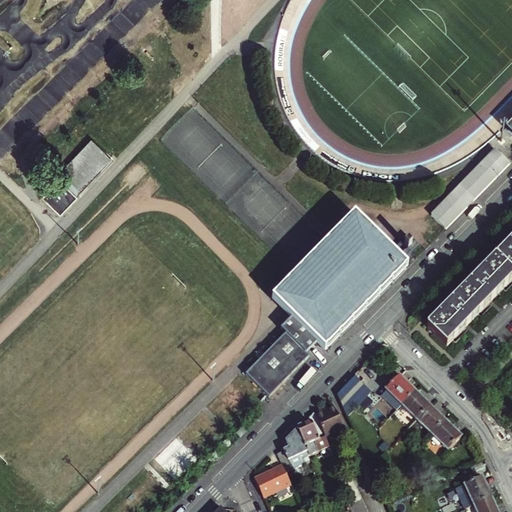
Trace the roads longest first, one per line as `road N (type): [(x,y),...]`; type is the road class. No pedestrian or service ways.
road 1 (tertiary): [(232,475),(378,328)]
road 2 (tertiary): [(378,328),(511,191)]
road 3 (residential): [(378,328),(473,417),(498,463)]
